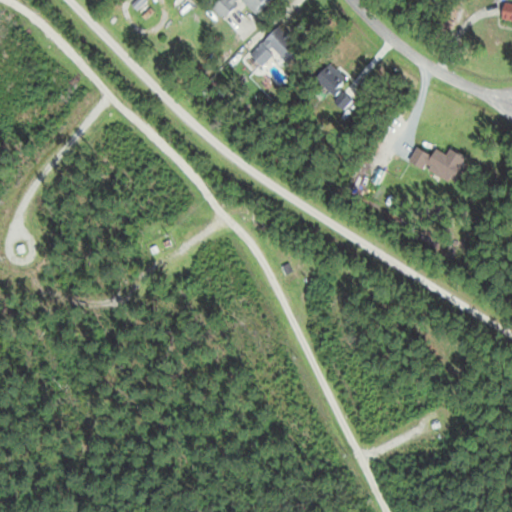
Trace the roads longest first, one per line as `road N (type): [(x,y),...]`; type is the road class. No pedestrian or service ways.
road 1 (residential): [(511,330),(263,177),(166,98),(69,0)]
road 2 (residential): [(350,0),(430,68),(511,102)]
